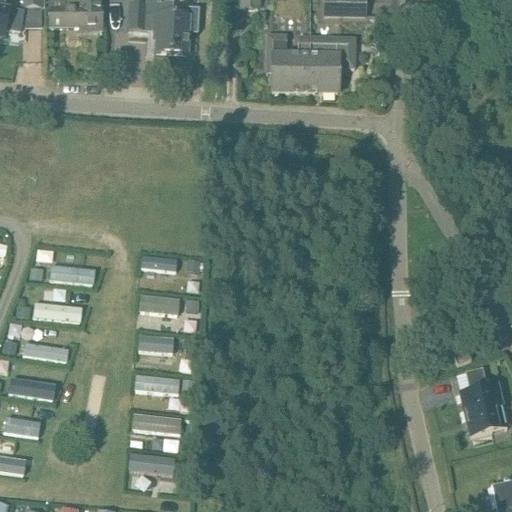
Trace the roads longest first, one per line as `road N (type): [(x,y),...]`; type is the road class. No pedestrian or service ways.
road 1 (track): [(21,231),(118,239),(125,256),(107,498),(0,489)]
road 2 (unclassified): [(400,128),(0,96)]
road 3 (unclassified): [(511,338),(422,179),(398,177)]
road 4 (residential): [(431,511),(401,338)]
road 5 (unclassified): [(401,338),(398,177)]
road 6 (unclassified): [(400,128),(412,0)]
